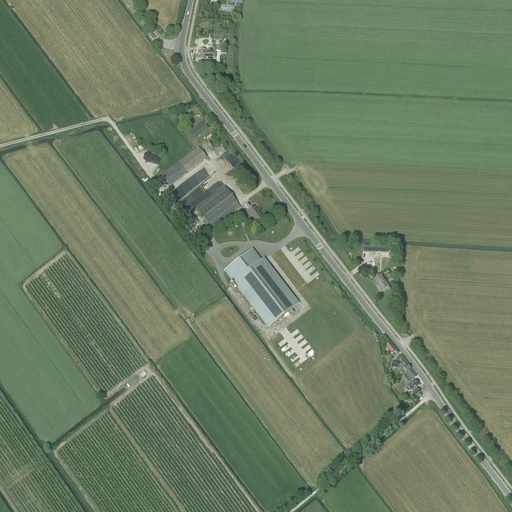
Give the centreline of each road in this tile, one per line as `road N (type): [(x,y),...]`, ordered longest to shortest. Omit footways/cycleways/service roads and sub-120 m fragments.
road 1 (tertiary): [(511,500),(188,75),(181,41),(190,0)]
road 2 (track): [(438,390),(290,511)]
road 3 (track): [(96,511),(0,374)]
road 4 (track): [(0,147),(105,119),(114,126)]
